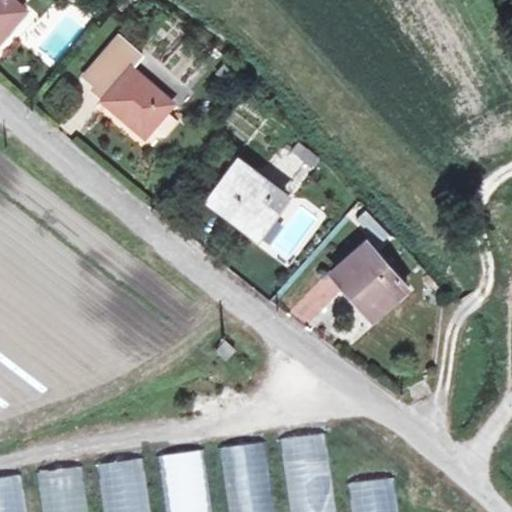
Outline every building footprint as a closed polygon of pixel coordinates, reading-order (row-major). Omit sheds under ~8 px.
[(0,0),(0,21),(5,26),(20,7),(11,0),(0,0)] [(0,39),(9,29),(5,26),(0,21),(0,39)] [(143,55),(121,36),(86,77),(98,88),(95,92),(148,137),(156,127),(169,112),(175,105),(132,68),(143,55)] [(234,71),(225,64),(218,72),(227,80),(234,71)] [(248,100),(223,128),(244,145),(266,116),(248,100)] [(177,119),(169,112),(156,127),(164,134),(177,119)] [(319,157),(309,149),(302,159),(312,166),(319,157)] [(287,197),(240,162),(211,199),(253,232),(266,216),(270,220),(287,197)] [(393,237),(368,211),(360,219),(383,244),(393,237)] [(406,286),(370,244),(335,273),(373,319),(395,300),(394,298),(406,286)] [(228,340),(221,348),(231,356),(238,348),(228,340)] [(336,511),(326,432),(283,438),(292,511),(336,511)] [(275,511),(267,440),(221,445),(229,511),(275,511)] [(212,511),(203,445),(159,451),(167,511),(212,511)] [(150,511),(143,456),(98,462),(104,511),(150,511)] [(88,511),(82,461),(37,467),(43,511),(88,511)] [(397,511),(392,473),(348,480),(352,511),(397,511)] [(28,511),(24,474),(0,476),(0,511),(28,511)]
